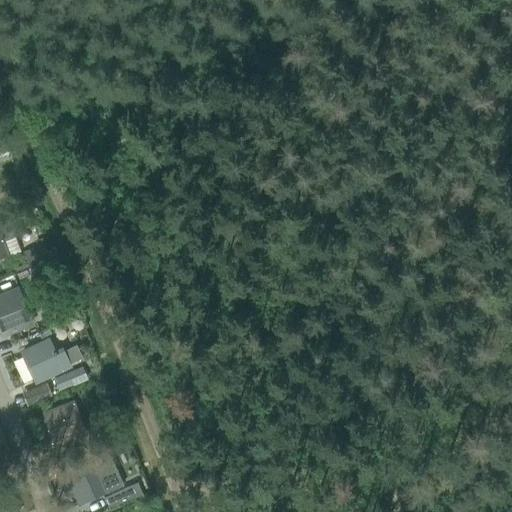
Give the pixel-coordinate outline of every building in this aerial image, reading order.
[(0,159),(13,153),(9,142),(0,145),(0,159)] [(0,260),(9,257),(9,258),(21,254),(12,231),(5,233),(1,222),(0,222),(0,260)] [(0,327),(3,334),(29,323),(16,293),(0,299),(0,327)] [(34,386),(71,368),(61,347),(54,351),(48,339),(36,344),(35,342),(18,350),(34,386)] [(57,394),(88,382),(82,368),(52,380),(57,394)] [(28,407),(53,396),(47,384),(22,395),(28,407)] [(55,447),(86,435),(73,403),(43,415),(55,447)] [(0,456),(9,452),(0,428),(0,456)] [(65,473),(81,506),(110,493),(94,459),(65,473)] [(0,511),(20,511),(9,487),(0,491),(0,511)]
